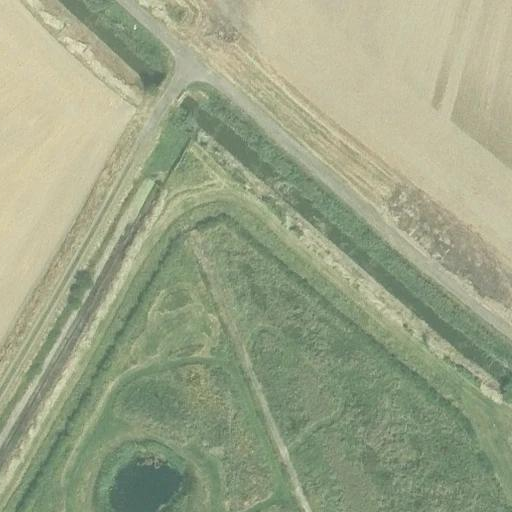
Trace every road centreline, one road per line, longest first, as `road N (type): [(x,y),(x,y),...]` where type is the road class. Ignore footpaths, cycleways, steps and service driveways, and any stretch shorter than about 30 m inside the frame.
road 1 (unclassified): [(511,334),(124,0)]
road 2 (track): [(0,401),(188,60)]
